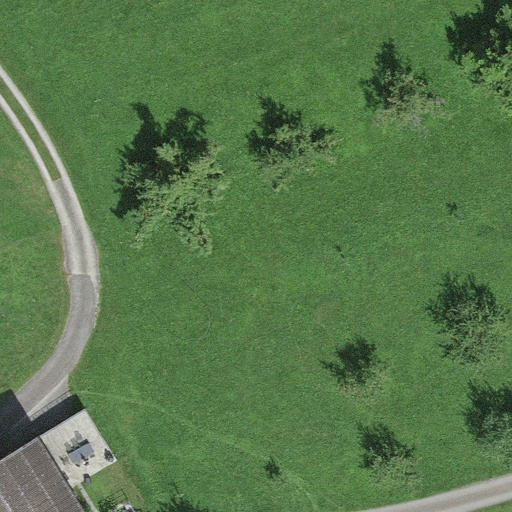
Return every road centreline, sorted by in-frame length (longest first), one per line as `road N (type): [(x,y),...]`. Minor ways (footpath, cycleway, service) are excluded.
road 1 (track): [(0,86),(56,175),(84,274)]
road 2 (track): [(0,419),(70,347),(84,274)]
